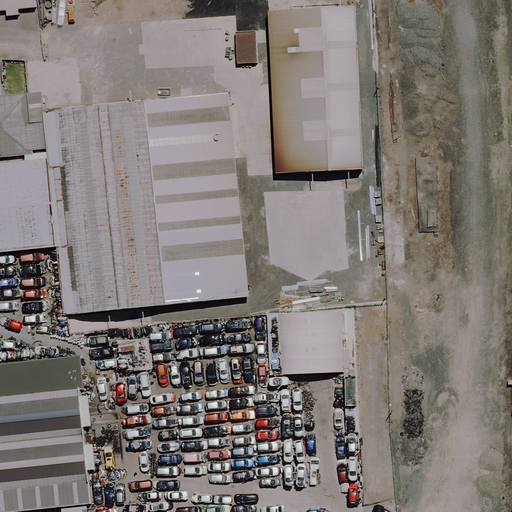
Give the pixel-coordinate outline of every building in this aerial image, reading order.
[(355,4),(267,6),(272,169),(360,166),(355,4)] [(258,64),(259,32),(239,31),(238,64),(258,64)] [(78,68),(53,68),(54,105),(79,104),(78,68)] [(0,162),(45,158),(40,103),(0,106),(0,162)] [(247,103),(168,110),(187,315),(266,307),(247,103)] [(168,110),(80,118),(100,323),(187,315),(168,110)] [(66,169),(0,174),(0,261),(74,255),(66,169)] [(374,238),(342,243),(348,284),(380,279),(374,238)] [(151,339),(119,342),(122,371),(153,369),(151,339)] [(94,359),(0,367),(0,499),(106,489),(94,359)]
